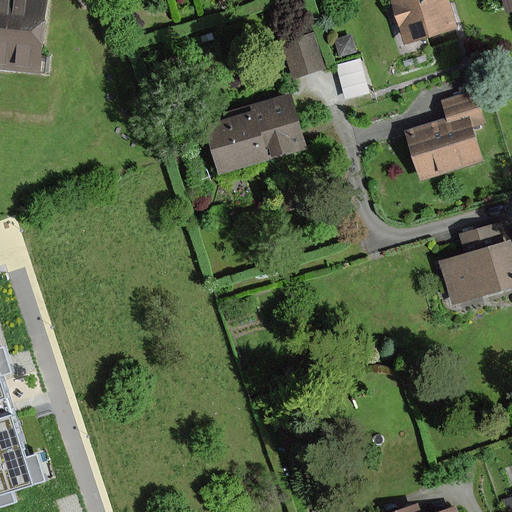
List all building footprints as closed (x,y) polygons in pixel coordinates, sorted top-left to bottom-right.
[(44,0),(0,0),(0,68),(37,72),(44,0)] [(445,0),(393,0),(406,42),(454,28),(445,0)] [(312,32),(277,40),(287,81),(322,72),(312,32)] [(344,92),(368,87),(361,53),(337,58),(344,92)] [(246,105),(249,114),(202,127),(216,176),(302,152),(285,94),(246,105)] [(474,94),(445,102),(450,121),(411,132),(423,176),(481,159),(471,125),(482,122),(474,94)] [(497,224),(461,235),(466,254),(441,262),(453,302),(511,285),(511,250),(510,242),(503,244),(497,224)] [(0,506),(18,501),(14,489),(51,478),(43,451),(28,455),(14,407),(14,406),(4,374),(14,371),(6,347),(0,348),(0,506)]
